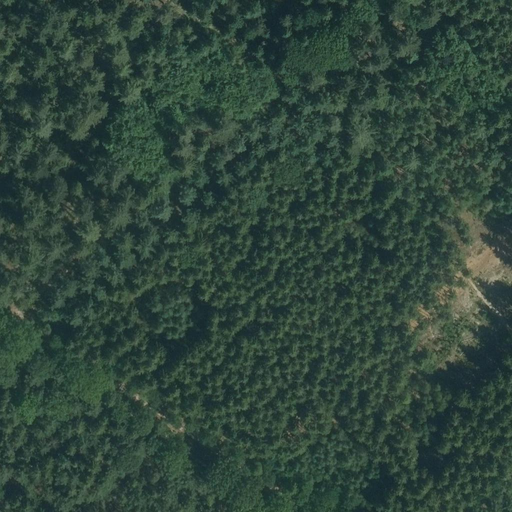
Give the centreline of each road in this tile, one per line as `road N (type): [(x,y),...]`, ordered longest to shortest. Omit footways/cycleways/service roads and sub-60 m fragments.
road 1 (track): [(246,511),(264,447),(469,283),(511,223)]
road 2 (track): [(285,77),(18,318)]
road 3 (track): [(18,318),(308,511)]
road 4 (track): [(174,0),(285,77)]
